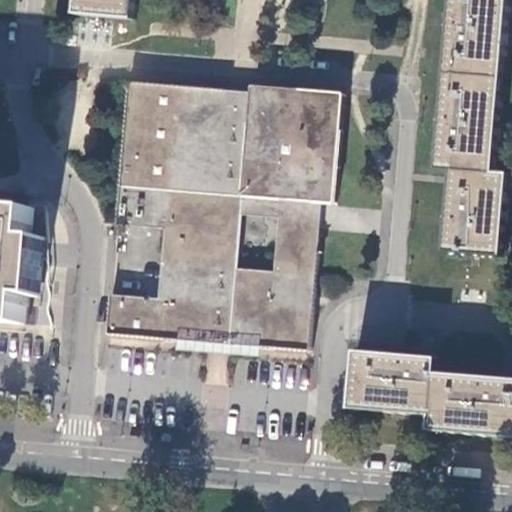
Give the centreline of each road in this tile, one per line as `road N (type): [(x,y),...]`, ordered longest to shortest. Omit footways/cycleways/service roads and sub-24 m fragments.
road 1 (residential): [(382,318),(407,87),(18,51)]
road 2 (residential): [(80,464),(94,247),(81,206),(24,123),(14,91),(18,51)]
road 3 (tertiary): [(327,483),(80,464)]
road 4 (residential): [(382,318),(338,315),(327,483)]
road 5 (tertiary): [(511,498),(327,483)]
road 6 (residential): [(511,336),(382,318)]
